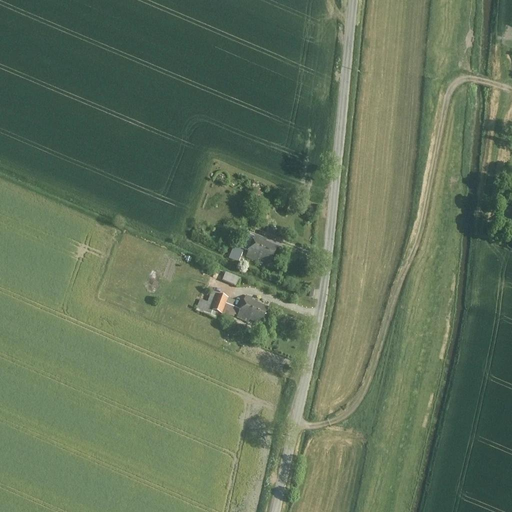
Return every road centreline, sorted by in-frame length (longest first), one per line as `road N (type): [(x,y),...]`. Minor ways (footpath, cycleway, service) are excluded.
road 1 (tertiary): [(354,0),(328,272),(276,511)]
road 2 (track): [(296,422),(311,427),(339,419),(358,400),(400,287),(422,252),(456,86),(470,76),(511,88)]
road 3 (track): [(476,318),(497,135),(511,88)]
